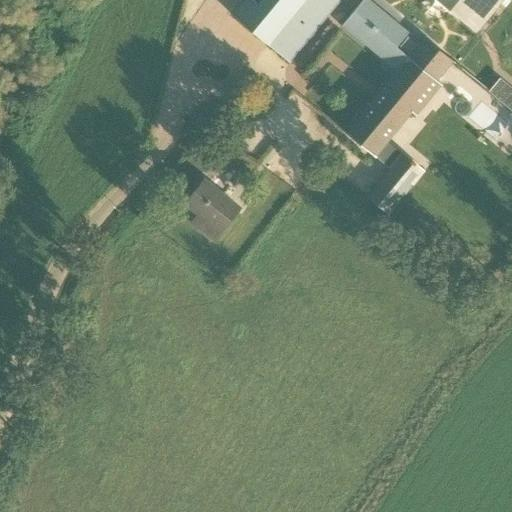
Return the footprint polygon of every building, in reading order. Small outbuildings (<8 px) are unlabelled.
[(247,0),(236,14),(292,60),(308,41),(310,42),(318,33),(316,31),(341,0),(247,0)] [(353,13),(342,26),(398,72),(347,134),(375,157),(411,112),(417,117),(443,85),(437,81),(453,62),(426,39),(420,46),(365,0),(355,12),(354,11),(353,13)] [(463,0),(488,20),(504,0),(463,0)] [(388,168),(365,196),(388,215),(411,187),(388,168)] [(241,209),(205,180),(186,204),(205,220),(198,228),(215,241),(241,209)]
